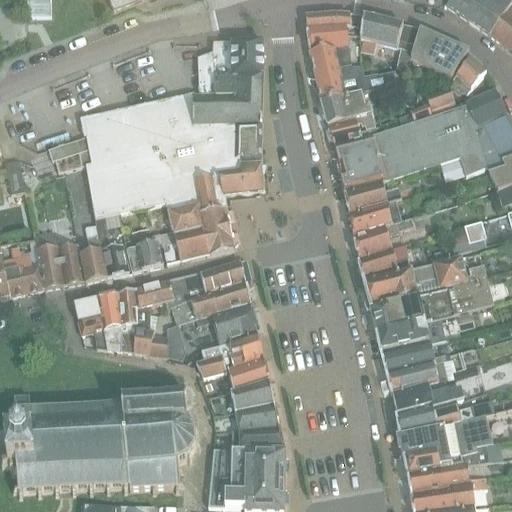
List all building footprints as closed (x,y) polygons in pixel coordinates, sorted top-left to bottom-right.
[(107,0),(113,14),(149,0),(107,0)] [(511,0),(452,0),(447,10),(489,39),(511,8),(511,0)] [(511,8),(489,39),(511,55),(511,8)] [(306,20),(307,36),(337,32),(337,31),(346,31),(358,33),(360,19),(336,18),(306,20)] [(360,43),(398,53),(403,29),(363,20),(360,43)] [(420,33),(403,29),(398,53),(401,53),(413,56),(420,33)] [(337,32),(307,36),(310,55),(333,52),(338,72),(351,69),(346,31),(337,31),(337,32)] [(451,82),(467,59),(469,56),(420,33),(413,56),(411,63),(451,82)] [(263,81),(263,46),(214,48),(213,57),(212,58),(213,84),(263,81)] [(351,71),(351,69),(338,72),(333,52),(310,55),(322,106),(361,97),(362,97),(370,95),(397,88),(394,77),(372,81),(374,88),(363,90),(362,83),(364,82),(361,71),(351,71)] [(409,70),(411,63),(413,56),(401,53),(396,73),(409,70)] [(466,99),(486,77),(470,61),(456,79),(450,89),(466,99)] [(261,128),(263,81),(213,84),(213,86),(218,86),(218,100),(199,101),(198,100),(83,124),(86,141),(89,154),(92,169),(86,170),(95,224),(105,222),(166,209),(177,207),(183,205),(185,212),(201,209),(203,217),(225,212),(226,212),(224,200),(264,196),(261,168),(261,132),(224,132),(224,164),(194,166),(190,131),(210,130),(224,129),(238,128),(239,128),(261,128)] [(431,115),(455,106),(449,92),(426,101),(428,108),(431,115)] [(454,144),(508,121),(495,94),(465,107),(461,109),(462,112),(445,117),(454,144)] [(361,97),(322,106),(328,130),(355,123),(357,128),(361,127),(362,131),(365,130),(366,134),(371,133),(375,132),(370,109),(365,110),(362,97),(361,97)] [(431,115),(428,108),(410,116),(414,125),(457,112),(455,106),(431,115)] [(460,163),(454,144),(445,117),(373,141),(334,152),(341,177),(339,178),(345,197),(383,186),(383,187),(441,169),(460,163)] [(502,165),(511,161),(511,127),(508,121),(454,144),(460,163),(465,179),(466,181),(488,172),(489,174),(504,169),(502,165)] [(328,130),(334,152),(373,141),(371,133),(366,134),(359,136),(357,128),(355,123),(328,130)] [(52,166),(55,165),(89,154),(86,141),(81,143),(48,153),(52,166)] [(92,169),(89,154),(55,165),(58,177),(82,171),(86,170),(92,169)] [(511,161),(502,165),(504,169),(505,172),(488,177),(498,194),(498,195),(511,189),(511,161)] [(465,179),(460,163),(441,169),(446,185),(465,179)] [(19,165),(5,168),(11,199),(25,196),(19,165)] [(383,186),(345,197),(349,219),(395,205),(395,206),(402,204),(399,191),(385,196),(383,187),(383,186)] [(511,189),(498,195),(503,211),(511,208),(511,189)] [(210,259),(235,253),(225,212),(203,217),(201,209),(185,212),(183,205),(177,207),(166,209),(173,236),(160,239),(167,269),(210,259)] [(349,219),(354,241),(402,226),(395,206),(395,205),(349,219)] [(108,283),(129,278),(122,249),(111,252),(105,222),(95,224),(98,240),(108,283)] [(416,230),(413,222),(412,223),(402,226),(354,241),(358,264),(392,253),(389,244),(393,243),(391,235),(396,233),(397,236),(416,230)] [(86,288),(108,283),(98,240),(95,224),(96,230),(86,232),(88,242),(91,256),(80,259),(85,287),(86,288)] [(454,258),(485,249),(486,249),(484,243),(487,242),(482,225),(465,230),(469,243),(451,248),(454,258)] [(132,274),(132,277),(163,270),(158,245),(153,246),(149,232),(132,236),(135,251),(127,253),(131,274),(132,274)] [(27,298),(44,294),(40,268),(29,271),(28,267),(30,266),(28,257),(20,258),(19,253),(36,249),(34,243),(13,247),(14,253),(12,253),(14,264),(4,266),(10,302),(27,298)] [(0,303),(10,302),(4,266),(0,248),(0,303)] [(40,268),(44,294),(45,294),(85,287),(80,259),(78,249),(58,252),(58,251),(37,254),(40,268)] [(392,253),(358,264),(363,284),(405,272),(410,270),(408,261),(396,265),(392,253)] [(448,295),(487,284),(483,269),(469,273),(470,280),(466,281),(461,261),(434,268),(411,274),(363,286),(371,313),(418,301),(418,302),(448,295)] [(167,315),(171,313),(190,305),(246,287),(241,266),(219,273),(200,278),(169,285),(174,304),(169,305),(170,309),(168,309),(168,310),(166,311),(167,315)] [(425,326),(425,328),(454,321),(454,319),(494,309),(487,284),(448,295),(418,302),(418,301),(371,313),(371,314),(376,338),(399,332),(425,326)] [(169,285),(136,294),(138,330),(136,330),(136,335),(150,336),(151,311),(165,307),(166,311),(168,310),(168,309),(170,309),(169,305),(174,304),(169,285)] [(190,305),(171,313),(177,331),(196,324),(212,320),(212,319),(251,309),(246,287),(190,305)] [(117,298),(120,330),(121,330),(136,330),(138,330),(136,294),(135,294),(117,298)] [(96,303),(104,334),(107,354),(122,356),(134,357),(136,339),(125,338),(121,338),(121,333),(120,330),(117,298),(96,303)] [(96,353),(107,354),(104,334),(96,303),(74,308),(82,340),(95,336),(96,352),(96,353)] [(257,338),(251,309),(212,319),(212,320),(196,324),(198,331),(214,327),(220,350),(257,338)] [(428,338),(425,328),(425,326),(399,332),(376,338),(381,358),(431,348),(445,345),(443,335),(428,338)] [(121,330),(120,330),(121,333),(125,332),(125,338),(136,339),(136,335),(136,330),(121,330)] [(150,336),(136,335),(136,339),(134,357),(149,360),(168,362),(168,354),(168,343),(153,341),(155,336),(150,336)] [(229,360),(230,360),(232,359),(242,357),(244,365),(249,364),(250,368),(264,363),(257,338),(220,350),(201,355),(204,364),(208,363),(221,359),(222,362),(229,360)] [(381,358),(386,380),(442,366),(442,367),(450,365),(449,359),(445,360),(434,362),(431,348),(381,358)] [(185,358),(168,354),(168,362),(183,366),(185,358)] [(234,373),(227,374),(233,395),(269,385),(269,384),(264,363),(250,368),(249,364),(244,365),(242,357),(232,359),(230,360),(229,360),(234,373)] [(221,359),(208,363),(214,380),(226,377),(226,376),(226,375),(222,362),(221,359)] [(204,364),(196,367),(198,371),(203,382),(203,384),(205,383),(205,382),(214,380),(208,363),(204,364)] [(386,380),(392,399),(428,389),(446,385),(447,385),(442,367),(442,366),(386,380)] [(233,396),(231,397),(235,416),(274,410),(269,385),(234,395),(233,395),(233,396)] [(449,396),(446,385),(428,389),(392,399),(396,419),(432,409),(433,413),(456,406),(464,404),(461,393),(449,396)] [(179,487),(179,485),(179,477),(183,477),(183,473),(178,473),(178,469),(187,465),(189,468),(192,465),(190,462),(195,455),(199,456),(200,452),(196,451),(194,441),(197,439),(195,435),(191,437),(188,430),(189,425),(192,425),(192,421),(187,421),(186,406),(191,406),(190,402),(186,403),(186,402),(185,402),(185,397),(181,397),(181,402),(168,403),(168,398),(165,398),(165,403),(153,404),(152,399),(148,400),(149,404),(125,406),(124,401),(120,401),(121,404),(117,405),(118,410),(105,410),(105,405),(101,405),(101,410),(88,411),(87,406),(84,406),(84,411),(71,412),(71,407),(67,407),(67,412),(53,413),(53,408),(49,408),(50,413),(36,414),(36,409),(32,409),(32,414),(30,414),(30,402),(14,403),(14,410),(13,410),(13,415),(12,415),(12,416),(7,416),(8,420),(12,419),(13,435),(10,435),(7,438),(7,442),(0,442),(0,448),(5,448),(6,458),(7,467),(1,467),(2,472),(10,472),(10,475),(11,475),(11,479),(16,479),(17,493),(12,493),(13,497),(18,497),(18,498),(19,498),(19,502),(23,502),(22,497),(38,497),(38,501),(42,501),(41,496),(55,496),(55,501),(59,500),(59,495),(72,495),(72,500),(76,500),(76,495),(89,494),(89,499),(93,499),(93,494),(106,493),(106,498),(110,498),(110,493),(124,492),(124,497),(128,497),(127,492),(130,492),(130,495),(152,494),(152,498),(156,498),(156,493),(175,492),(175,497),(179,497),(179,492),(180,492),(180,491),(184,491),(184,487),(179,487)] [(458,415),(456,406),(433,413),(432,409),(396,419),(400,440),(420,436),(443,430),(473,422),(470,412),(458,415)] [(274,410),(235,416),(239,435),(279,432),(274,410)] [(486,450),(493,449),(485,419),(473,422),(443,430),(420,436),(400,440),(404,460),(436,454),(440,469),(457,466),(461,466),(460,461),(476,457),(475,452),(486,450)] [(239,435),(232,436),(232,455),(285,456),(279,432),(239,435)] [(404,460),(403,460),(407,479),(467,470),(488,466),(489,466),(486,450),(475,452),(476,457),(460,461),(461,466),(457,466),(440,469),(436,454),(404,460)] [(208,511),(283,511),(284,494),(284,480),(285,458),(285,456),(232,455),(214,455),(208,511)] [(469,486),(469,485),(467,470),(407,479),(411,498),(452,492),(452,488),(469,486)] [(475,511),(473,496),(485,494),(483,483),(469,485),(469,486),(452,488),(452,492),(411,498),(411,499),(412,511),(475,511)]
